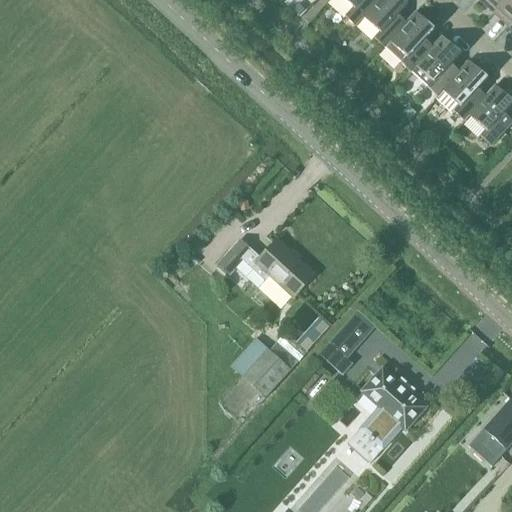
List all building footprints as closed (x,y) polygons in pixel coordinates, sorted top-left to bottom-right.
[(294,0),(287,9),(297,19),(310,6),(304,0),(294,0)] [(331,0),(330,2),(346,16),(345,18),(356,28),(364,19),(363,19),(380,0),(331,0)] [(380,34),(374,39),(385,49),(391,43),(390,42),(407,24),(398,16),(408,6),(402,0),(380,0),(363,19),(364,19),(380,34)] [(478,0),(494,14),(506,0),(478,0)] [(511,0),(506,0),(494,14),(509,28),(511,24),(511,0)] [(385,49),(401,64),(412,74),(417,68),(416,67),(434,49),(425,41),(434,30),(417,13),(407,24),(390,42),(391,43),(385,49)] [(412,74),(428,88),(438,98),(444,93),(443,92),(460,73),(452,65),(461,55),(443,38),(434,49),(416,67),(417,68),(412,74)] [(438,98),(454,113),(465,123),(470,118),(469,116),(486,97),(478,90),(488,79),(470,62),(460,73),(443,92),(444,93),(438,98)] [(490,146),(508,127),(500,120),(511,106),(511,101),(496,87),(486,97),(469,116),(470,118),(486,132),(480,138),(490,146)] [(293,299),(314,277),(277,243),(260,261),(240,242),(218,265),(230,276),(243,262),(265,283),(269,277),(293,299)] [(322,322),(299,347),(306,353),(329,328),(322,322)] [(285,334),(268,352),(289,372),(307,354),(306,353),(299,347),(285,334)] [(352,366),(328,344),(318,356),(342,377),(352,366)] [(264,399),(289,372),(268,352),(267,351),(242,378),(264,399)] [(405,433),(427,409),(382,369),(360,393),(378,409),(360,431),(382,451),(401,430),(405,433)] [(313,374),(300,389),(306,393),(318,379),(313,374)] [(511,445),(511,403),(510,401),(473,442),(496,463),(511,445)]
